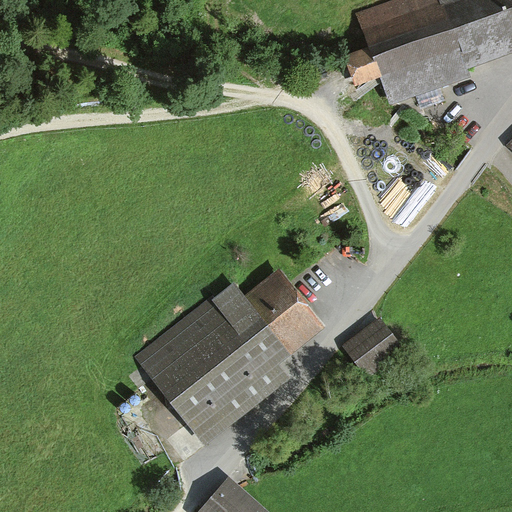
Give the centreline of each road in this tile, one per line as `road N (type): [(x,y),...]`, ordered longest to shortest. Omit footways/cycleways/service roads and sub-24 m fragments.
road 1 (track): [(511,112),(398,262),(182,511)]
road 2 (track): [(0,60),(171,81),(316,113),(398,262)]
road 3 (track): [(0,134),(276,99)]
